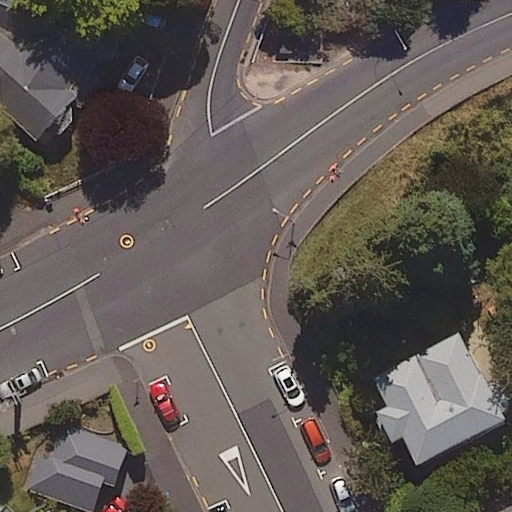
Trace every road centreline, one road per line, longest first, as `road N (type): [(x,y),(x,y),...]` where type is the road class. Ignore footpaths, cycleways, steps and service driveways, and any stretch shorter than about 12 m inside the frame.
road 1 (tertiary): [(511,12),(404,64),(228,191)]
road 2 (residential): [(285,511),(157,239)]
road 3 (residential): [(228,191),(209,106),(239,0)]
road 4 (tertiary): [(157,239),(0,330)]
